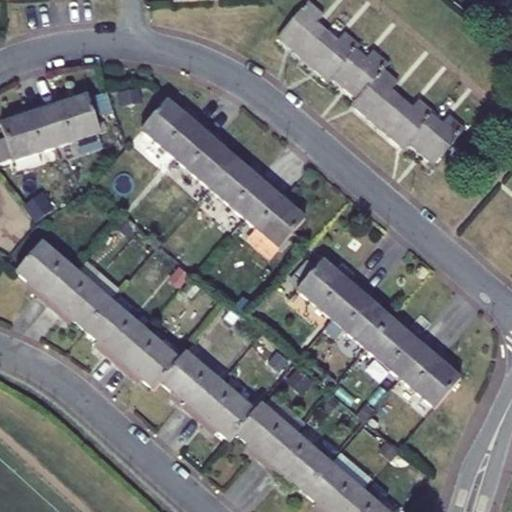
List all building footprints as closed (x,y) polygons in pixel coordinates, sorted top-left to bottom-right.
[(351,106),(402,150),(407,145),(433,167),(464,130),(449,117),(442,124),(433,116),(435,114),(419,101),(413,108),(392,90),(398,82),(384,69),(388,64),(373,51),(366,58),(356,49),(360,44),(346,31),(339,39),(318,21),(322,15),(309,3),(276,39),(326,83),(330,78),(355,100),(351,106)] [(102,136),(89,96),(60,106),(59,102),(45,106),(59,150),(102,136)] [(208,130),(194,118),(192,121),(168,101),(142,131),(178,163),(208,130)] [(30,116),(1,125),(6,139),(12,159),(14,164),(59,150),(45,106),(29,112),(30,116)] [(240,164),(215,142),(218,139),(208,130),(178,163),(213,194),(240,164)] [(0,162),(12,159),(6,139),(0,141),(0,162)] [(276,189),(263,177),(259,180),(240,164),(213,194),(246,223),(276,189)] [(306,222),(283,201),(286,198),(276,189),(246,223),(280,251),(306,222)] [(44,216),(56,208),(50,200),(38,207),(44,216)] [(135,219),(143,226),(149,218),(141,211),(135,219)] [(170,255),(175,250),(169,244),(164,250),(170,255)] [(41,293),(38,297),(48,306),(78,273),(45,245),(20,274),(41,293)] [(319,271),(300,292),(333,321),(363,287),(350,277),(347,281),(326,262),(319,271)] [(300,292),(319,271),(310,263),(291,285),(300,292)] [(61,317),(65,313),(85,331),(112,301),(78,273),(48,306),(61,317)] [(367,350),(394,320),(372,301),(375,297),(363,287),(333,321),(325,330),(338,342),(346,332),(367,350)] [(109,351),(105,355),(116,364),(146,330),(112,301),(85,331),(109,351)] [(221,316),(233,326),(242,315),(230,306),(221,316)] [(403,380),(432,347),(421,337),(418,341),(394,320),(367,350),(403,380)] [(132,371),(154,390),(161,382),(180,360),(146,330),(116,364),(129,375),(132,371)] [(260,357),(267,363),(276,352),(269,346),(260,357)] [(463,379),(441,360),(444,357),(432,347),(403,380),(437,409),(463,379)] [(183,401),(180,405),(193,416),(222,383),(186,353),(180,360),(161,382),(183,401)] [(331,391),(340,380),(319,381),(331,391)] [(207,422),(230,441),(236,435),(256,412),(222,383),(193,416),(204,425),(207,422)] [(306,403),(314,409),(326,395),(319,388),(306,403)] [(259,455),(256,458),(268,467),(296,434),(262,405),(256,412),(236,435),(259,455)] [(376,412),(370,407),(361,417),(367,422),(376,412)] [(280,478),(283,475),(305,494),(331,464),(296,434),(268,467),(280,478)] [(327,511),(348,511),(365,493),(331,464),(305,494),(327,511)] [(387,511),(365,493),(348,511),(387,511)]
